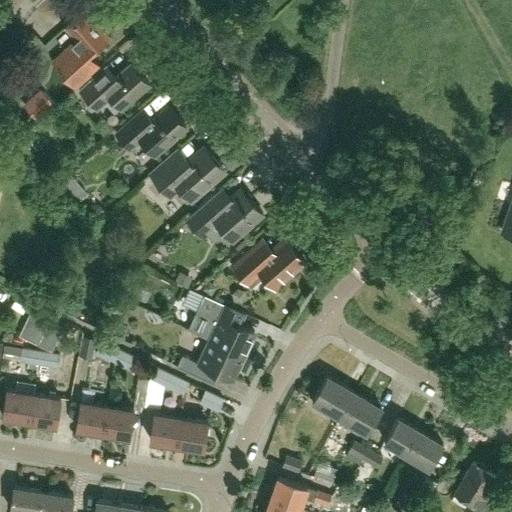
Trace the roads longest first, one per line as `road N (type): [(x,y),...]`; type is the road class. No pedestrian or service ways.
road 1 (tertiary): [(384,251),(158,0)]
road 2 (residential): [(225,485),(0,446)]
road 3 (residential): [(511,430),(320,316)]
road 4 (residential): [(225,485),(320,316)]
road 5 (tertiary): [(511,358),(457,326),(384,251)]
